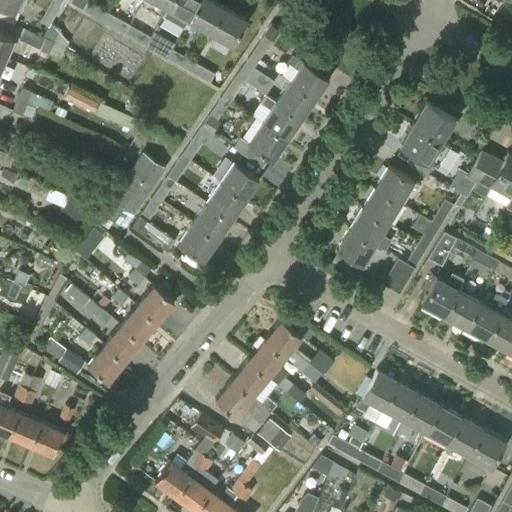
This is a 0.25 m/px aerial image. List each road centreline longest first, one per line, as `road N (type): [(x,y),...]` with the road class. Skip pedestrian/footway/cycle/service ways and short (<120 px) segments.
road 1 (residential): [(73,511),(132,420),(268,264)]
road 2 (residential): [(268,264),(425,14)]
road 3 (residential): [(511,396),(268,264)]
